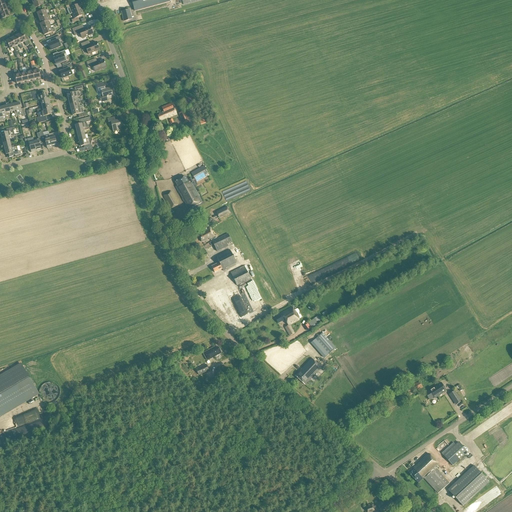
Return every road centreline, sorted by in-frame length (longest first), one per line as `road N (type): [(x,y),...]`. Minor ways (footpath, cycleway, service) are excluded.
road 1 (unclassified): [(384,473),(201,306),(160,223),(121,72),(92,0)]
road 2 (unclassified): [(384,473),(511,386)]
road 3 (residential): [(51,84),(68,150),(0,163)]
